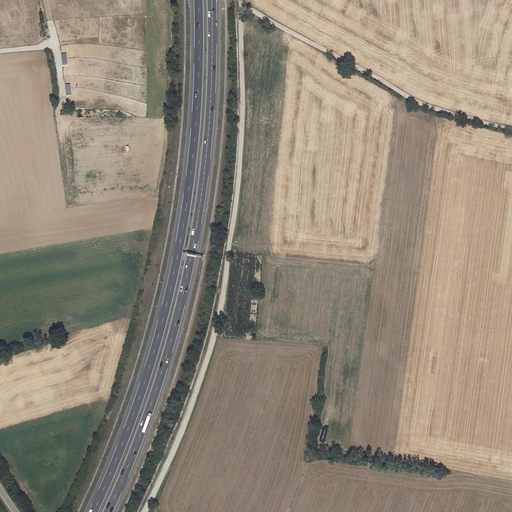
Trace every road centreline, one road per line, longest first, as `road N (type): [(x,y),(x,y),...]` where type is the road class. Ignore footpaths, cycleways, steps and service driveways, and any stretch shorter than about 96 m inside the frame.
road 1 (trunk): [(198,0),(196,119),(181,235),(140,395),(93,511)]
road 2 (track): [(238,0),(237,183),(220,304),(210,349),(144,511)]
road 3 (trunk): [(107,511),(150,407),(185,282),(207,144),(211,0)]
road 4 (track): [(511,130),(418,103),(238,4)]
